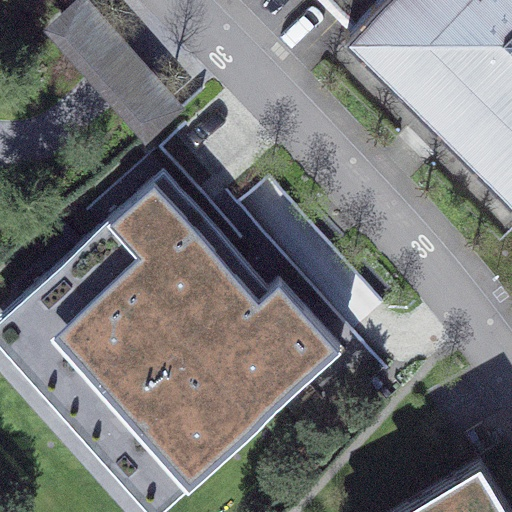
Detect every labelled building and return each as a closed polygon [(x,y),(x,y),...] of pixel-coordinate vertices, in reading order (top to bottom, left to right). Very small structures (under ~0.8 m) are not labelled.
[(146,121),(187,83),(108,0),(45,0),(38,7),(146,121)] [(511,0),(375,0),(346,30),(511,195),(511,0)] [(0,57),(16,43),(0,24),(0,57)] [(254,287),(156,176),(29,288),(63,326),(25,360),(122,470),(160,437),(193,474),(340,344),(274,269),(254,287)] [(511,511),(511,507),(484,458),(391,511),(511,511)]
